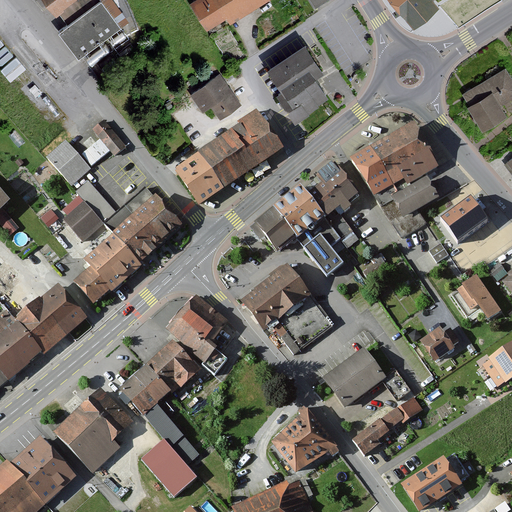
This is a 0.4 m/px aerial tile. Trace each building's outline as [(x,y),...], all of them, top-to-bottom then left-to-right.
[(46,0),(65,25),(55,32),(76,60),(122,26),(102,0),(99,0),(97,2),(95,0),(46,0)] [(191,0),(205,25),(226,14),(229,18),(263,0),(191,0)] [(391,0),(414,30),(439,9),(433,1),(434,0),(391,0)] [(306,49),(305,47),(272,70),(284,89),(277,93),(284,103),(287,107),(290,112),(293,117),(309,106),(323,96),(327,94),(328,93),(316,75),(322,72),(319,68),(306,49)] [(1,67),(11,78),(26,66),(17,54),(1,67)] [(511,76),(507,67),(461,92),(481,129),(508,114),(503,104),(511,98),(511,76)] [(219,73),(190,93),(202,110),(209,105),(218,117),(239,103),(219,73)] [(280,147),(256,115),(199,156),(223,188),(247,171),(280,147)] [(122,150),(100,124),(90,133),(112,158),(122,150)] [(380,142),(402,181),(405,186),(423,175),(437,167),(413,124),(396,133),(380,142)] [(373,197),(402,181),(380,142),(365,151),(350,160),(363,181),(373,197)] [(88,173),(62,144),(43,160),(69,189),(81,178),(88,173)] [(223,188),(199,156),(176,173),(199,205),(220,190),(223,188)] [(511,179),(511,156),(501,165),(511,179)] [(319,175),(326,184),(325,185),(323,186),(323,187),(309,198),(324,217),(342,239),(351,232),(339,217),(350,208),(347,204),(360,194),(354,186),(351,188),(332,164),(319,175)] [(426,179),(390,199),(402,220),(418,211),(438,200),(426,179)] [(169,241),(183,228),(180,225),(169,213),(165,208),(160,203),(155,198),(150,193),(145,186),(115,214),(86,182),(74,193),(83,203),(104,225),(113,236),(142,266),(153,255),(166,244),(169,241)] [(309,198),(301,189),(287,199),(273,209),(296,239),(300,244),(304,249),(305,250),(326,279),(343,267),(330,249),(342,239),(324,217),(309,198)] [(0,212),(10,203),(0,193),(0,212)] [(470,198),(440,220),(458,244),(488,221),(470,198)] [(84,243),(104,225),(83,203),(64,220),(84,243)] [(51,209),(41,218),(48,227),(59,218),(51,209)] [(273,209),(254,224),(261,232),(277,253),(294,240),(296,239),(273,209)] [(140,267),(142,266),(113,236),(99,249),(85,262),(90,267),(113,292),(140,267)] [(439,245),(426,253),(434,266),(447,258),(439,245)] [(0,304),(6,312),(40,355),(66,335),(84,321),(58,288),(39,302),(6,261),(0,265),(0,304)] [(499,263),(489,271),(497,280),(507,272),(499,263)] [(246,300),(242,303),(244,304),(246,308),(247,309),(248,310),(263,331),(263,332),(272,326),(275,331),(287,348),(293,356),(301,350),(332,328),(310,298),(287,266),(269,281),(263,286),(258,289),(246,300)] [(90,267),(72,284),(95,309),(113,292),(90,267)] [(511,276),(501,285),(511,298),(511,276)] [(501,315),(475,278),(450,295),(465,317),(477,309),(488,324),(501,315)] [(177,321),(169,331),(205,362),(215,350),(210,345),(208,343),(210,340),(225,323),(213,312),(197,298),(190,306),(177,321)] [(0,372),(7,381),(40,355),(6,312),(0,316),(0,372)] [(419,343),(433,365),(460,348),(449,331),(444,335),(440,329),(419,343)] [(511,340),(488,358),(489,360),(496,370),(511,359),(511,340)] [(199,371),(174,342),(145,366),(170,396),(199,371)] [(224,357),(215,350),(205,362),(202,365),(214,376),(215,374),(216,373),(227,360),(224,357)] [(364,353),(326,381),(344,407),(363,393),(383,380),(381,376),(365,354),(364,353)] [(511,377),(511,359),(496,370),(504,382),(505,382),(511,377)] [(496,370),(489,360),(482,365),(490,376),(497,387),(504,382),(496,370)] [(170,396),(145,366),(117,390),(142,420),(170,396)] [(384,381),(382,383),(387,389),(392,396),(396,401),(409,391),(395,373),(388,378),(387,379),(384,381)] [(131,425),(98,390),(53,434),(93,476),(119,451),(111,443),(131,425)] [(407,401),(416,414),(420,411),(412,398),(407,401)] [(416,414),(407,401),(397,408),(404,418),(406,421),(416,414)] [(397,408),(381,420),(388,429),(404,418),(397,408)] [(288,428),(270,444),(295,476),(319,460),(335,449),(306,412),(303,409),(297,414),(300,417),(288,428)] [(376,437),(388,429),(381,420),(352,441),(362,455),(380,443),(376,437)] [(76,470),(47,437),(41,442),(26,455),(19,461),(11,467),(40,501),(60,484),(76,470)] [(162,442),(139,462),(172,499),(195,479),(162,442)] [(455,453),(403,487),(418,509),(434,499),(440,495),(460,482),(470,476),(463,465),(455,453)] [(37,511),(45,506),(40,501),(11,467),(8,464),(0,471),(0,511),(37,511)] [(286,483),(229,508),(230,511),(311,511),(298,483),(288,488),(286,483)] [(504,511),(511,508),(505,499),(485,511),(504,511)]
